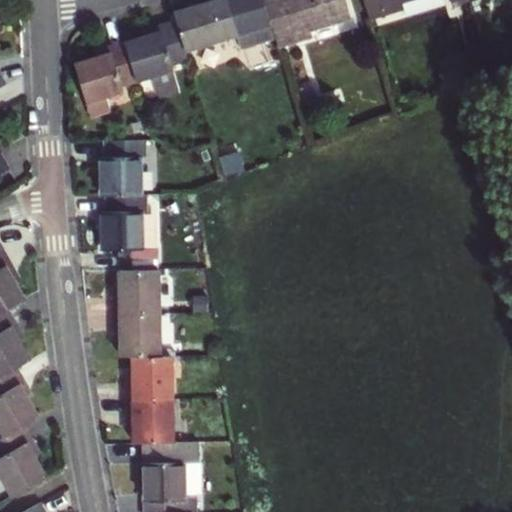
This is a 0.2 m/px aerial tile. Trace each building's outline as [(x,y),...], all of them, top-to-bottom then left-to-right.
[(173,14),(175,23),(184,51),(236,35),(240,48),(274,37),(262,0),(207,0),(208,3),(193,8),(173,14)] [(264,0),(279,47),(310,37),(308,31),(348,19),(342,0),(264,0)] [(363,0),(370,19),(401,9),(399,2),(407,0),(363,0)] [(187,60),(184,51),(175,23),(159,27),(160,33),(145,38),(124,44),(135,82),(151,77),(157,98),(178,91),(170,65),(187,60)] [(143,32),(145,38),(160,33),(159,27),(143,32)] [(135,82),(124,44),(108,49),(110,55),(94,59),(74,65),(89,117),(108,111),(104,97),(122,91),(121,86),(135,82)] [(93,54),(94,59),(110,55),(108,49),(93,54)] [(106,197),(141,196),(140,158),(145,158),(144,140),(105,142),(105,158),(101,158),(101,197),(106,197)] [(0,174),(9,170),(0,155),(0,174)] [(146,196),(141,196),(106,197),(106,212),(101,212),(102,251),(118,251),(119,271),(154,270),(154,249),(142,250),(141,213),(146,212),(146,196)] [(0,314),(8,310),(23,301),(12,282),(5,269),(10,266),(0,248),(0,314)] [(10,266),(5,269),(12,282),(17,280),(10,266)] [(114,314),(159,313),(158,270),(154,270),(119,271),(119,293),(113,294),(114,314)] [(0,377),(16,368),(30,360),(19,341),(11,328),(16,325),(8,310),(0,314),(0,377)] [(120,358),(131,357),(160,357),(159,313),(114,314),(115,335),(120,335),(120,358)] [(11,328),(19,341),(24,339),(16,325),(11,328)] [(160,357),(131,357),(132,379),(127,379),(127,401),(172,400),(171,357),(160,357)] [(0,431),(4,438),(24,427),(38,419),(28,400),(20,386),(24,384),(16,368),(0,377),(0,431)] [(20,386),(28,400),(32,398),(24,384),(20,386)] [(172,400),(127,401),(128,422),(133,422),(134,444),(143,444),(173,443),(172,400)] [(28,444),(32,442),(24,427),(4,438),(0,440),(0,474),(13,496),(47,477),(35,457),(28,444)] [(28,444),(35,457),(40,455),(32,442),(28,444)] [(173,443),(143,444),(145,511),(194,511),(194,495),(184,496),(183,464),(197,464),(197,443),(173,443)] [(44,511),(40,503),(23,511),(44,511)]
